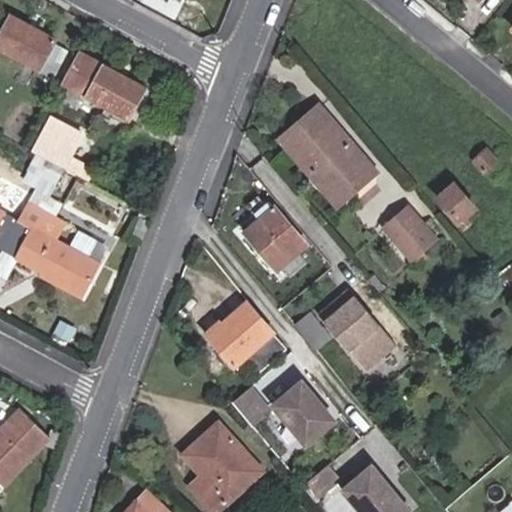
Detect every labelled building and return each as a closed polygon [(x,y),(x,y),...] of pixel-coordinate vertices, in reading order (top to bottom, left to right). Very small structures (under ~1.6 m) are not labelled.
[(55,40),(12,17),(0,37),(0,48),(39,70),(43,62),(58,70),(68,52),(53,43),(55,40)] [(146,88),(81,53),(64,84),(129,118),(146,88)] [(320,107),(284,138),(338,202),(374,172),(320,107)] [(68,125),(52,116),(33,150),(61,165),(66,154),(56,149),(68,125)] [(486,170),(498,161),(487,149),(476,158),(486,170)] [(464,227),(470,222),(466,218),(478,208),(456,182),(438,196),(464,227)] [(259,220),(272,209),(260,195),(247,206),(259,220)] [(66,221),(27,200),(17,220),(56,240),(66,221)] [(276,206),(272,209),(259,220),(247,230),(278,269),(281,267),(289,276),(306,261),(298,251),(308,243),(276,206)] [(435,239),(408,208),(384,228),(410,260),(435,239)] [(0,247),(1,248),(17,220),(0,210),(0,247)] [(140,215),(135,224),(144,228),(150,218),(140,215)] [(56,240),(17,220),(1,248),(44,270),(43,274),(84,295),(101,264),(56,240)] [(71,243),(102,255),(107,242),(77,229),(71,243)] [(382,328),(352,292),(348,296),(345,292),(320,313),(353,353),(382,328)] [(248,302),(210,335),(236,367),(248,356),(260,371),(284,350),(273,335),(276,333),(248,302)] [(312,311),(296,324),(316,348),(332,335),(312,311)] [(335,419),(302,381),(274,406),(306,444),(335,419)] [(252,407),(261,399),(251,388),(233,403),(253,427),(261,419),(252,407)] [(271,411),(261,399),(252,407),(261,419),(271,411)] [(0,432),(0,491),(54,437),(24,408),(0,432)] [(216,511),(265,470),(220,420),(184,453),(203,475),(191,485),(214,511),(216,511)] [(375,464),(346,489),(365,511),(409,511),(414,508),(399,491),(393,491),(389,487),(390,482),(375,464)] [(320,497),(339,481),(326,466),(307,483),(320,497)] [(511,511),(511,488),(486,510),(487,511),(511,511)] [(171,511),(147,489),(126,511),(171,511)]
